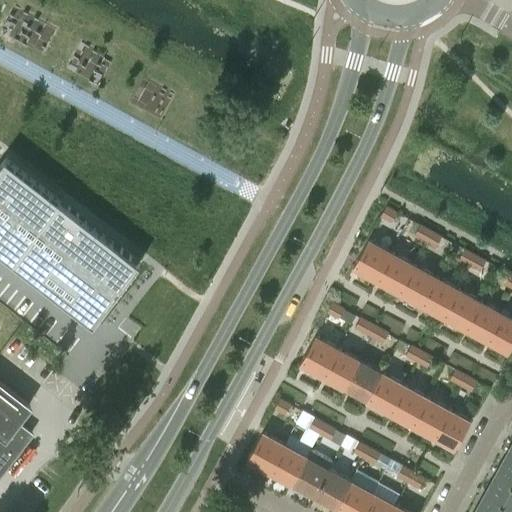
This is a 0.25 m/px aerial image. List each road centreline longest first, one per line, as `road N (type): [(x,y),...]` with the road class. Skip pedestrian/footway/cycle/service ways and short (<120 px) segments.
road 1 (tertiary): [(162,511),(366,143),(409,15)]
road 2 (tertiary): [(368,9),(313,168),(135,482)]
road 3 (residential): [(511,407),(448,511)]
